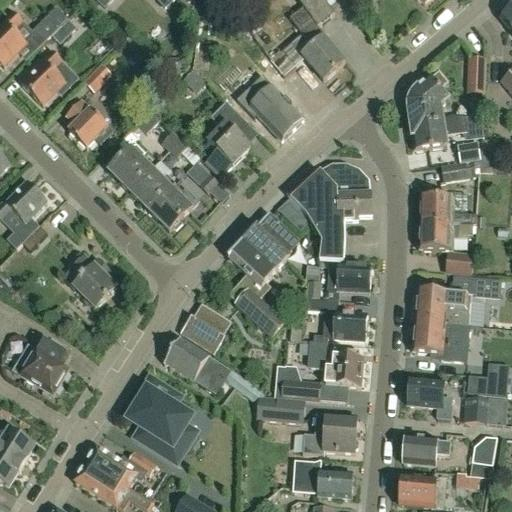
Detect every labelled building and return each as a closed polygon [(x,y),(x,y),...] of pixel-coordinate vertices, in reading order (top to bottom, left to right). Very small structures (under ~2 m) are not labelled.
[(94,0),(105,9),(112,0),(155,0),(159,4),(165,11),(175,2),(173,0),(94,0)] [(345,66),(323,40),(325,38),(318,30),(335,18),(327,7),(321,0),(295,0),(304,11),(290,21),(301,38),(270,65),(284,80),(305,62),(324,84),(345,66)] [(511,14),(502,24),(511,35),(511,14)] [(42,46),(32,36),(22,26),(22,25),(13,16),(0,28),(0,67),(4,71),(18,56),(25,63),(42,46)] [(48,18),(32,36),(42,46),(59,29),(48,18)] [(65,28),(46,46),(54,55),(74,36),(65,28)] [(21,88),(42,110),(66,87),(53,73),(62,64),(52,54),(35,71),(36,72),(21,88)] [(468,60),(467,96),(485,97),(486,61),(468,60)] [(101,67),(84,85),(95,96),(113,78),(101,67)] [(511,75),(501,86),(511,98),(511,75)] [(409,110),(412,130),(444,125),(443,123),(441,110),(449,103),(431,82),(415,96),(412,99),(410,106),(409,110)] [(268,115),(272,111),(283,101),(272,90),(258,104),(268,115)] [(304,123),(283,101),(272,111),(293,133),(304,123)] [(113,135),(91,113),(92,112),(83,104),(65,121),(75,129),(69,135),(87,152),(97,143),(101,147),(113,135)] [(252,151),(248,148),(259,137),(226,105),(211,121),(221,131),(208,145),(217,154),(205,166),(220,181),(232,169),(233,170),(252,151)] [(272,111),(268,115),(261,122),(282,144),(293,133),(272,111)] [(152,113),(137,128),(147,138),(162,123),(152,113)] [(464,119),(458,120),(443,123),(444,125),(412,130),(416,155),(448,150),(446,139),(467,135),(464,119)] [(169,154),(181,143),(174,136),(162,147),(169,154)] [(177,162),(189,151),(181,143),(169,154),(177,162)] [(480,164),(478,145),(457,148),(460,167),(471,165),(480,164)] [(109,175),(129,195),(152,172),(142,162),(146,158),(135,147),(131,152),(109,175)] [(0,178),(11,167),(0,156),(0,178)] [(475,179),(471,165),(460,167),(440,172),(444,187),(475,179)] [(129,195),(149,214),(176,187),(168,179),(169,178),(157,167),(152,172),(129,195)] [(372,198),(371,198),(370,183),(360,172),(346,167),(333,167),(320,174),(291,202),(294,205),(284,216),(296,228),(307,218),(324,244),(320,270),(331,271),(333,271),(332,267),(345,268),(345,267),(345,245),(344,245),(345,224),(359,224),(359,220),(373,220),(372,198)] [(208,197),(219,186),(210,177),(199,188),(208,197)] [(0,207),(0,221),(2,223),(14,237),(7,244),(17,253),(40,230),(31,221),(48,204),(28,184),(5,206),(4,204),(0,207)] [(149,214),(169,234),(197,207),(186,196),(186,197),(176,187),(149,214)] [(454,203),(421,203),(421,228),(476,229),(477,220),(473,220),(473,218),(459,218),(459,223),(454,223),(454,203)] [(270,218),(244,246),(263,262),(273,252),(285,263),(300,246),(270,218)] [(453,244),(468,244),(468,239),(473,239),(473,231),(476,231),(476,229),(421,228),(420,255),(453,255),(453,244)] [(287,264),(285,263),(273,252),(263,262),(244,246),(230,262),(256,286),(236,308),(273,342),(286,327),(260,303),(263,299),(259,295),(287,264)] [(96,312),(118,291),(108,280),(112,276),(99,262),(94,267),(86,259),(64,280),(75,291),(96,312)] [(453,259),(451,277),(472,278),(473,261),(453,259)] [(355,267),(345,267),(345,268),(332,267),(333,271),(331,271),(330,304),(340,304),(341,293),(371,294),(372,271),(355,270),(355,267)] [(419,294),(417,326),(446,328),(463,330),(463,329),(470,330),(473,299),(501,302),(503,284),(473,282),(472,299),(449,297),(449,296),(419,294)] [(351,316),(340,315),(340,304),(330,304),(307,302),(305,313),(327,315),(325,338),(313,337),(313,345),(310,345),(310,346),(328,347),(329,341),(366,344),(369,320),(351,318),(351,316)] [(214,357),(223,344),(222,339),(193,321),(183,337),(214,357)] [(417,326),(414,357),(442,359),(441,363),(467,365),(470,331),(463,330),(446,328),(417,326)] [(45,341),(37,354),(29,349),(13,375),(22,380),(53,399),(69,372),(60,367),(68,355),(45,341)] [(231,374),(210,361),(182,343),(182,341),(180,341),(181,344),(167,366),(165,366),(165,368),(167,368),(216,398),(231,374)] [(336,354),(335,357),(327,356),(328,347),(310,346),(308,371),(329,372),(327,387),(332,387),(332,388),(361,391),(364,362),(356,361),(356,356),(336,354)] [(275,401),(274,401),(306,404),(321,405),(322,385),(287,382),(288,369),(277,369),(275,401)] [(142,405),(130,423),(142,431),(136,441),(170,463),(178,450),(184,454),(195,436),(185,430),(190,422),(173,411),(180,401),(150,382),(138,402),(142,405)] [(507,384),(471,382),(469,399),(505,401),(507,384)] [(443,412),(445,387),(412,384),(410,409),(443,412)] [(304,425),(306,404),(274,401),(273,401),(269,401),(261,393),(260,395),(251,388),(243,397),(254,404),(259,399),(261,400),(259,400),(257,424),(299,427),(304,425)] [(491,403),(488,403),(488,402),(466,400),(464,425),(489,427),(491,403)] [(355,459),(358,423),(316,420),(315,440),(304,440),(303,459),(324,460),(324,457),(355,459)] [(0,483),(9,490),(18,475),(20,476),(28,464),(26,462),(35,448),(9,432),(0,447),(0,446),(0,483)] [(404,466),(437,469),(438,457),(450,458),(451,445),(406,441),(404,466)] [(478,469),(477,481),(479,482),(491,483),(498,442),(486,441),(475,451),(472,468),(478,469)] [(139,478),(126,470),(96,451),(86,468),(153,510),(155,507),(130,492),(139,478)] [(135,455),(127,467),(149,481),(157,469),(135,455)] [(354,478),(321,475),(316,466),(296,465),(294,488),(319,491),(318,501),(352,504),(354,478)] [(151,511),(153,510),(86,468),(75,485),(118,511),(124,502),(135,508),(138,505),(147,511),(151,511)] [(479,492),(479,482),(477,481),(466,481),(466,478),(458,478),(457,491),(479,492)] [(444,511),(446,483),(437,482),(437,480),(424,479),(423,483),(403,481),(401,508),(435,511),(435,510),(444,511)]
